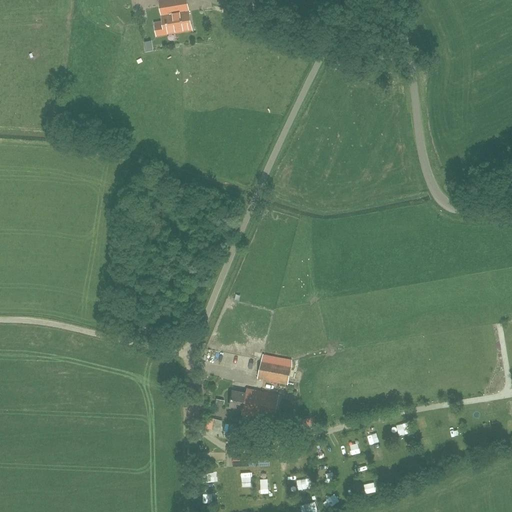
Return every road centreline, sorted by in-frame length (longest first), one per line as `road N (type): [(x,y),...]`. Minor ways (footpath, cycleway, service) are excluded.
road 1 (unclassified): [(185,350),(331,40)]
road 2 (unclassified): [(511,215),(439,200),(422,162),(409,64)]
road 3 (unclassified): [(185,350),(0,317)]
road 4 (unclassified): [(331,40),(211,0)]
